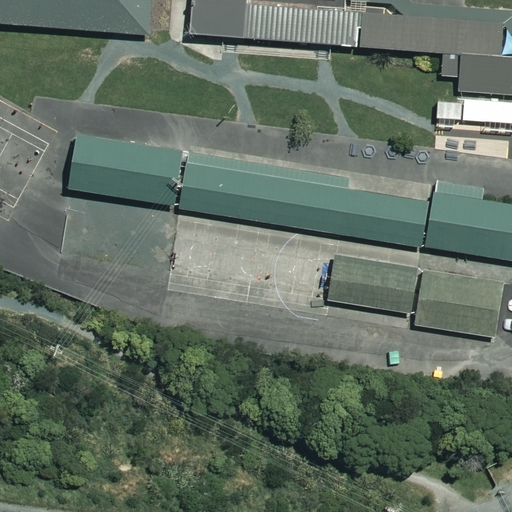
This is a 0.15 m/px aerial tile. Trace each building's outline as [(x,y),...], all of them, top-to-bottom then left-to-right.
[(145,0),(103,0),(103,6),(145,9),(145,0)] [(217,95),(244,97),(249,38),(443,53),(441,76),(458,77),(458,91),(511,95),(511,58),(501,58),(503,24),(317,11),(318,1),(305,0),(296,0),(296,9),(270,7),(270,0),(192,0),(190,34),(221,36),(217,95)] [(511,196),(73,133),(64,200),(511,265),(511,196)] [(171,229),(74,215),(66,269),(163,283),(171,229)] [(492,284),(320,259),(311,316),(484,341),(492,284)]
